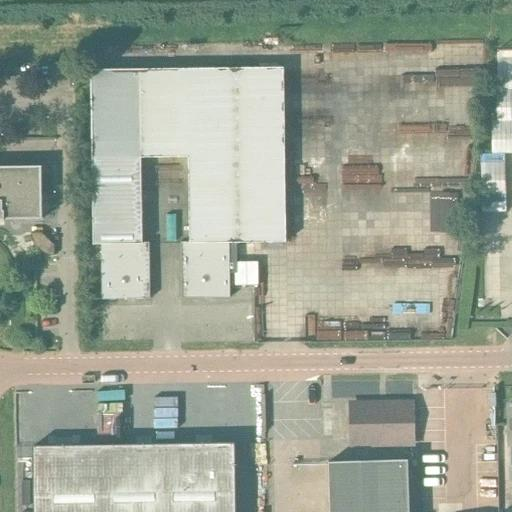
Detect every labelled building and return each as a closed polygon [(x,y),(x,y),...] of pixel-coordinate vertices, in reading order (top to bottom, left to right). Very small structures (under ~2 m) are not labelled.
[(190,157),(191,243),(191,244),(229,243),(286,242),(283,68),(91,69),(93,245),(101,245),(142,245),(142,243),(141,158),(190,157)] [(0,220),(4,221),(5,220),(43,219),(42,167),(0,167),(0,220)] [(42,233),(31,233),(33,242),(38,250),(46,255),(55,256),(55,245),(50,245),(42,234),(42,233)] [(149,243),(142,243),(142,245),(101,245),(102,300),(150,299),(149,243)] [(230,298),(229,243),(191,244),(191,243),(181,243),(182,299),(230,298)] [(352,405),(352,425),(352,445),(412,444),(412,404),(352,405)] [(235,511),(235,464),(235,444),(33,447),(34,511),(235,511)] [(327,467),(327,511),(405,511),(404,464),(327,467)]
